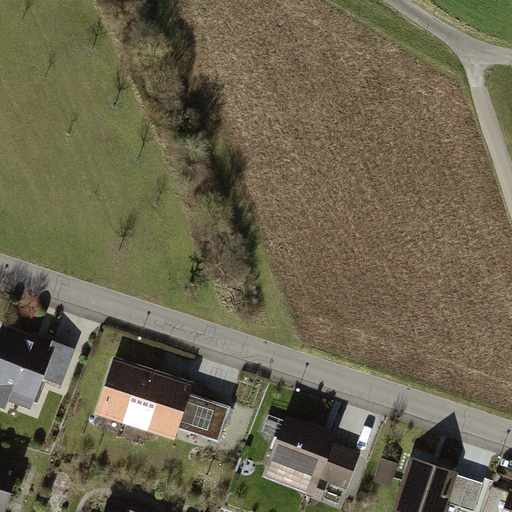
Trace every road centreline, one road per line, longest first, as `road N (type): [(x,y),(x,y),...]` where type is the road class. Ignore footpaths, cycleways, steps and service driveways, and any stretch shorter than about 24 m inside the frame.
road 1 (residential): [(511,433),(0,266)]
road 2 (track): [(477,50),(475,82),(511,194)]
road 3 (residential): [(396,0),(477,50),(511,56)]
